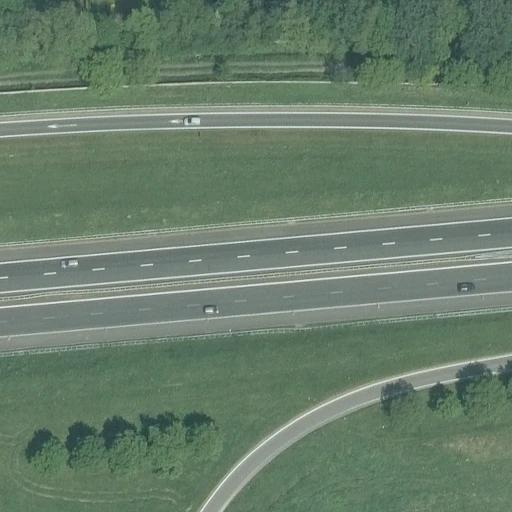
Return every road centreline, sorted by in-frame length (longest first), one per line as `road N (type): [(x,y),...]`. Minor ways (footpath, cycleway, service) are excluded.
road 1 (motorway): [(511,225),(0,273)]
road 2 (motorway): [(0,329),(511,282)]
road 3 (motorway): [(511,131),(233,121),(0,130)]
road 4 (motorway): [(203,511),(230,473),(306,418),(379,388),(511,364)]
